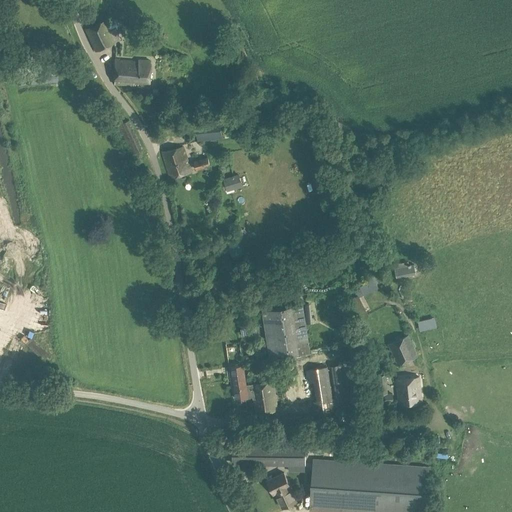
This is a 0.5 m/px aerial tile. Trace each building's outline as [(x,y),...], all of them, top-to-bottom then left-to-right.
[(116,42),(105,20),(84,29),(95,52),(116,42)] [(150,61),(139,60),(139,62),(115,60),(115,84),(150,87),(150,61)] [(116,125),(130,155),(143,149),(129,119),(116,125)] [(220,119),(195,122),(198,142),(222,139),(220,119)] [(183,147),(163,152),(170,177),(191,171),(183,147)] [(210,166),(207,157),(193,161),(196,170),(210,166)] [(238,174),(223,179),(224,181),(221,182),(224,189),(226,189),(227,191),(243,186),(238,174)] [(191,196),(195,202),(200,200),(197,193),(191,196)] [(239,243),(228,249),(233,259),(244,254),(239,243)] [(301,271),(321,262),(315,247),(295,256),(301,271)] [(405,259),(397,261),(398,266),(396,267),(399,276),(418,271),(416,262),(407,264),(405,259)] [(220,295),(228,311),(255,297),(247,282),(220,295)] [(369,315),(359,294),(349,300),(360,320),(369,315)] [(263,311),(271,359),(310,353),(303,305),(263,311)] [(335,326),(337,341),(353,339),(351,324),(335,326)] [(418,356),(409,335),(388,344),(398,365),(418,356)] [(43,360),(48,354),(31,337),(24,343),(43,360)] [(356,357),(340,359),(341,364),(307,369),(314,413),(363,406),(357,362),(356,357)] [(251,396),(249,385),(246,386),(243,365),(231,367),(233,380),(231,380),(232,389),(234,389),(235,398),(251,396)] [(376,393),(385,393),(384,375),(380,375),(375,376),(376,393)] [(419,377),(396,379),(399,407),(422,405),(419,377)] [(249,385),(251,396),(254,396),(256,412),(277,409),(273,382),(249,385)] [(379,395),(380,403),(394,401),(393,394),(385,394),(379,395)] [(266,421),(267,428),(281,429),(300,426),(299,416),(266,421)] [(233,465),(306,466),(306,443),(233,443),(233,465)] [(314,459),(311,511),(329,511),(425,511),(429,466),(314,459)] [(291,489),(275,495),(277,502),(293,496),(291,489)]
